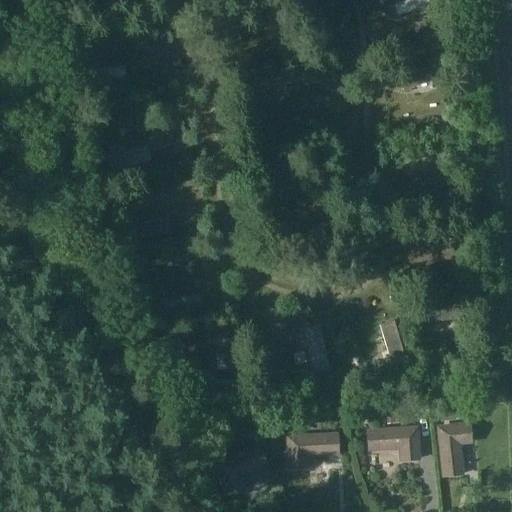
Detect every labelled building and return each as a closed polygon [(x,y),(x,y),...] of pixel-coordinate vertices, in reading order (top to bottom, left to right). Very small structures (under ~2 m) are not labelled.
[(0,0),(14,26),(29,19),(20,0),(0,0)] [(290,0),(314,30),(327,20),(311,0),(290,0)] [(412,0),(392,8),(396,18),(432,5),(430,0),(412,0)] [(398,77),(402,92),(447,78),(442,63),(398,77)] [(85,68),(83,82),(129,85),(131,71),(85,68)] [(306,68),(258,77),(260,89),(308,80),(306,68)] [(447,153),(402,163),(406,177),(451,167),(447,153)] [(141,155),(107,156),(107,168),(141,167),(141,155)] [(280,159),(267,163),(281,203),(294,199),(280,159)] [(468,406),(440,408),(440,420),(468,418),(468,406)] [(398,423),(398,414),(386,415),(387,424),(398,423)] [(254,423),(231,425),(232,439),(255,437),(254,423)] [(435,429),(441,479),(461,477),(458,447),(471,446),(469,425),(435,429)] [(417,429),(365,432),(366,453),(397,451),(397,463),(419,462),(417,429)] [(337,436),(308,437),(285,438),(286,471),(307,471),(306,459),(338,458),(337,436)] [(265,465),(257,446),(210,467),(223,498),(242,490),(237,478),(265,465)]
